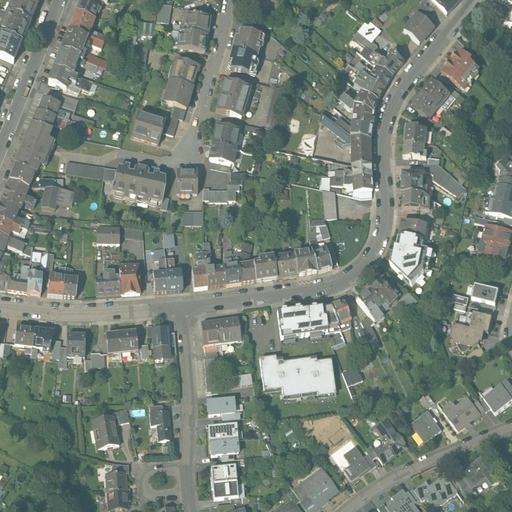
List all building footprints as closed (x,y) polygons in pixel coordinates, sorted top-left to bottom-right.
[(39,1),(36,0),(11,0),(7,13),(30,22),(39,1)] [(102,3),(94,0),(91,0),(89,6),(97,9),(100,10),(102,3)] [(429,0),(424,0),(419,6),(412,14),(416,17),(422,22),(436,7),(434,4),(434,5),(429,0)] [(457,0),(429,0),(434,5),(434,4),(436,7),(446,16),(460,2),(457,0)] [(89,6),(80,2),(77,12),(94,18),(97,9),(89,6)] [(157,5),(155,23),(167,25),(170,7),(157,5)] [(511,7),(507,18),(499,23),(501,27),(511,31),(511,7)] [(94,18),(77,12),(68,33),(86,40),(87,39),(88,37),(94,21),(93,21),(94,18)] [(30,22),(7,13),(0,28),(1,29),(0,30),(0,35),(2,36),(22,44),(30,22)] [(209,19),(185,16),(184,28),(182,28),(181,34),(206,37),(207,37),(209,19)] [(422,22),(416,17),(403,33),(419,46),(432,30),(422,22)] [(368,27),(364,23),(356,33),(370,44),(380,31),(370,24),(368,27)] [(137,24),(137,35),(148,36),(148,24),(137,24)] [(264,38),(239,31),(237,34),(232,51),(259,58),(264,38)] [(86,40),(68,33),(60,54),(78,61),(79,59),(80,59),(81,58),(83,58),(84,55),(81,54),(85,44),(86,40)] [(181,34),(180,33),(178,49),(188,51),(188,52),(204,54),(206,37),(181,34)] [(104,40),(93,35),(88,37),(87,39),(102,45),(104,40)] [(22,44),(2,36),(0,41),(0,58),(13,64),(22,44)] [(102,45),(87,39),(86,40),(85,44),(88,48),(100,52),(102,45)] [(384,43),(378,50),(388,57),(390,55),(393,51),(384,43)] [(135,48),(132,67),(145,69),(148,51),(135,48)] [(403,65),(390,55),(388,57),(386,59),(388,60),(385,64),(365,49),(359,56),(375,70),(391,80),(396,73),(403,65)] [(259,58),(232,51),(227,68),(229,70),(254,77),(259,58)] [(460,52),(441,74),(450,82),(461,90),(465,85),(468,88),(469,87),(472,87),(471,84),(474,81),(473,80),(476,76),(478,76),(478,73),(480,72),(471,64),(472,63),(468,60),(469,59),(460,52)] [(78,61),(60,54),(54,70),(72,77),(73,75),(77,65),(80,68),(82,69),(84,64),(78,61)] [(113,67),(102,63),(101,66),(89,61),(87,65),(97,69),(110,74),(113,67)] [(198,69),(176,62),(170,83),(191,89),(195,73),(197,74),(198,69)] [(87,65),(84,64),(82,69),(87,71),(88,73),(95,76),(97,69),(87,65)] [(365,71),(358,65),(354,70),(360,76),(365,71)] [(72,77),(54,70),(48,85),(65,91),(67,87),(65,86),(67,83),(74,86),(73,89),(88,95),(92,84),(78,79),(78,80),(75,79),(72,78),(72,77)] [(360,76),(354,70),(349,76),(357,82),(353,88),(361,94),(376,104),(383,92),(368,82),(368,83),(360,76)] [(391,80),(375,70),(371,77),(370,76),(365,71),(360,76),(368,83),(368,82),(383,92),(391,80)] [(450,82),(441,74),(437,79),(447,87),(450,82)] [(250,90),(225,82),(216,113),(241,120),(250,90)] [(442,90),(433,82),(423,94),(440,108),(450,96),(447,94),(448,92),(443,89),(442,90)] [(191,89),(170,83),(163,105),(173,108),(185,112),(192,89),(191,89)] [(342,86),(337,91),(341,95),(346,90),(342,86)] [(274,89),(265,130),(275,132),(285,92),(274,89)] [(376,104),(361,94),(357,100),(346,90),(341,95),(343,97),(354,106),(363,111),(372,116),(374,114),(374,111),(372,110),(376,104)] [(440,108),(423,94),(413,107),(419,111),(418,112),(426,119),(427,118),(430,121),(440,108)] [(131,101),(117,96),(114,106),(128,111),(131,101)] [(363,111),(354,106),(343,97),(338,102),(348,111),(353,112),(351,126),(371,129),(373,120),(371,120),(372,116),(363,111)] [(459,97),(454,101),(463,110),(467,105),(459,97)] [(59,106),(42,100),(36,114),(55,119),(56,115),(59,106)] [(185,112),(173,108),(170,118),(182,122),(185,112)] [(55,119),(36,114),(32,126),(51,132),(55,120),(55,119)] [(72,119),(60,114),(56,115),(55,119),(55,120),(61,122),(67,124),(69,120),(71,121),(72,119)] [(165,124),(139,116),(132,139),(158,147),(161,135),(162,135),(165,124)] [(67,124),(61,122),(59,128),(67,131),(68,128),(66,127),(67,124)] [(371,129),(351,126),(350,131),(339,122),(335,127),(349,138),(369,141),(371,129)] [(32,126),(15,168),(34,176),(35,176),(39,168),(42,169),(52,144),(48,142),(51,133),(51,132),(32,126)] [(335,127),(333,126),(330,132),(347,145),(350,143),(349,138),(335,127)] [(240,132),(216,127),(212,147),(236,151),(240,132)] [(264,131),(244,127),(243,133),(262,137),(264,131)] [(419,129),(407,128),(405,144),(425,146),(426,131),(419,130),(419,129)] [(453,136),(443,129),(439,134),(448,141),(453,136)] [(460,143),(453,136),(448,141),(455,148),(460,143)] [(369,141),(349,138),(350,143),(351,169),(369,166),(369,141)] [(425,146),(405,144),(403,159),(411,160),(411,159),(418,159),(418,160),(420,160),(421,160),(426,160),(427,147),(425,146)] [(236,151),(212,147),(209,159),(211,162),(231,166),(233,164),(236,151)] [(509,165),(506,161),(496,170),(501,175),(497,188),(511,191),(511,165),(510,167),(509,165)] [(105,170),(67,165),(65,176),(103,182),(105,170)] [(348,174),(335,173),(335,180),(352,181),(370,179),(369,166),(351,169),(352,176),(348,174)] [(427,166),(423,166),(423,174),(426,174),(433,177),(433,182),(459,200),(466,191),(439,167),(437,166),(427,166)] [(154,177),(144,175),(148,173),(146,169),(139,168),(137,169),(136,172),(138,174),(129,172),(130,168),(125,167),(125,169),(122,170),(118,169),(117,172),(116,177),(114,184),(114,187),(111,189),(111,192),(112,194),(123,197),(122,200),(129,201),(130,198),(136,199),(135,203),(136,203),(137,200),(142,201),(142,204),(149,206),(149,203),(161,205),(163,200),(165,190),(165,179),(160,178),(158,175),(159,174),(154,173),(154,177)] [(34,176),(15,168),(9,183),(11,184),(28,191),(39,191),(39,183),(31,183),(34,176)] [(117,172),(105,170),(103,182),(109,183),(108,183),(114,184),(116,177),(117,172)] [(197,174),(177,174),(178,196),(197,197),(197,174)] [(402,182),(403,183),(403,195),(422,196),(427,199),(428,189),(423,189),(424,176),(404,175),(402,176),(401,178),(401,179),(401,181),(402,182)] [(370,179),(352,181),(335,180),(334,187),(349,188),(353,186),(353,195),(371,193),(370,179)] [(62,182),(47,182),(47,184),(39,183),(39,191),(46,192),(57,192),(62,192),(62,182)] [(28,191),(9,183),(0,205),(18,212),(19,212),(22,205),(32,210),(35,204),(25,200),(28,191)] [(511,221),(511,191),(497,188),(490,216),(511,221)] [(57,192),(46,192),(43,211),(54,213),(54,211),(56,212),(57,209),(55,209),(55,205),(69,208),(71,194),(57,192)] [(334,195),(322,192),(324,222),(336,221),(334,195)] [(422,196),(403,195),(402,210),(421,211),(420,213),(430,213),(430,201),(427,199),(422,196)] [(169,201),(163,200),(161,205),(160,212),(166,213),(169,201)] [(18,212),(0,205),(0,206),(0,223),(26,233),(29,227),(14,221),(18,212)] [(430,213),(420,213),(420,219),(422,219),(430,223),(431,224),(433,219),(434,213),(430,213)] [(202,214),(181,214),(181,228),(202,228),(202,214)] [(430,223),(422,219),(420,219),(418,219),(417,225),(418,225),(418,227),(426,228),(426,229),(426,230),(429,230),(430,223)] [(494,224),(475,219),(474,226),(487,229),(492,230),(494,224)] [(324,222),(308,223),(309,230),(315,230),(319,229),(325,228),(324,222)] [(26,233),(0,223),(0,238),(7,241),(9,234),(24,239),(26,233)] [(426,228),(418,227),(418,225),(417,225),(403,223),(402,229),(401,229),(399,237),(424,242),(426,230),(426,229),(426,228)] [(325,228),(319,229),(323,243),(329,241),(326,228),(325,228)] [(492,230),(487,229),(485,236),(483,236),(481,243),(508,250),(511,234),(503,232),(502,233),(499,233),(500,232),(492,230)] [(119,232),(97,232),(96,248),(110,248),(119,248),(119,232)] [(173,236),(163,237),(164,251),(174,250),(173,236)] [(424,242),(399,237),(393,268),(413,285),(427,269),(432,244),(424,242)] [(7,241),(0,238),(0,254),(2,255),(5,247),(8,250),(19,254),(19,253),(25,255),(26,252),(24,252),(26,248),(7,241)] [(325,252),(320,254),(321,255),(317,256),(317,255),(317,253),(314,243),(309,244),(308,246),(310,253),(317,275),(331,271),(325,252)] [(508,250),(481,243),(478,258),(478,259),(485,261),(505,265),(508,250)] [(208,246),(202,246),(202,256),(204,272),(209,272),(211,266),(208,246)] [(119,264),(119,248),(110,248),(110,264),(119,264)] [(250,248),(242,249),(240,258),(248,258),(250,248)] [(164,252),(153,253),(154,263),(158,263),(165,262),(164,252)] [(310,253),(294,255),(294,261),(296,278),(317,275),(310,253)] [(47,257),(31,255),(29,272),(29,276),(37,278),(38,271),(45,272),(47,257)] [(238,268),(230,269),(230,255),(223,256),(223,270),(220,271),(222,289),(241,286),(238,268)] [(294,255),(273,258),(276,281),(296,278),(294,261),(294,255)] [(202,256),(196,257),(197,269),(200,273),(204,272),(202,256)] [(1,257),(0,258),(0,292),(4,293),(10,261),(1,257)] [(478,258),(471,257),(469,263),(484,266),(485,261),(478,259),(478,258)] [(248,258),(240,258),(238,268),(241,286),(255,284),(252,265),(247,265),(248,258)] [(273,258),(258,261),(258,264),(252,265),(255,284),(276,281),(273,258)] [(159,276),(153,276),(154,295),(168,294),(165,262),(158,263),(159,276)] [(180,273),(174,274),(173,262),(165,262),(168,294),(181,293),(180,273)] [(110,264),(103,264),(103,277),(119,277),(119,270),(119,264),(110,264)] [(138,268),(119,270),(119,277),(119,279),(119,280),(120,298),(139,296),(138,268)] [(29,272),(21,271),(20,279),(14,278),(13,283),(9,282),(8,294),(27,296),(29,276),(29,272)] [(54,278),(48,278),(47,298),(63,300),(64,281),(65,278),(65,272),(58,271),(58,279),(58,281),(54,280),(54,278)] [(209,272),(204,272),(206,291),(222,289),(220,271),(209,272)] [(200,273),(191,274),(193,292),(206,291),(204,272),(200,273)] [(37,278),(29,276),(27,296),(40,298),(42,278),(37,278)] [(103,277),(103,282),(95,282),(96,300),(120,298),(119,280),(119,279),(119,277),(103,277)] [(398,300),(382,280),(368,291),(382,308),(385,305),(388,309),(398,300)] [(77,282),(64,281),(63,300),(75,301),(77,282)] [(498,293),(475,287),(472,301),(495,307),(498,293)] [(368,291),(362,296),(360,294),(357,296),(359,299),(356,301),(374,323),(382,316),(376,310),(377,309),(378,310),(382,308),(368,291)] [(409,295),(400,304),(410,314),(419,305),(409,295)] [(468,301),(454,297),(452,304),(455,305),(467,308),(468,301)] [(338,304),(330,307),(340,333),(350,329),(349,319),(344,305),(339,307),(338,304)] [(467,308),(455,305),(454,311),(465,313),(467,308)] [(330,307),(301,312),(301,310),(277,313),(281,341),(340,333),(330,307)] [(492,320),(468,314),(464,330),(483,334),(488,335),(492,320)] [(237,321),(218,323),(221,346),(240,344),(237,321)] [(218,323),(200,326),(205,355),(218,353),(217,347),(221,346),(218,323)] [(374,337),(368,324),(362,327),(364,330),(369,341),(371,344),(375,341),(373,338),(374,337)] [(464,330),(464,329),(452,327),(450,337),(453,337),(452,340),(455,345),(458,345),(457,348),(461,354),(464,354),(469,351),(470,348),(473,349),(477,346),(478,343),(481,344),(483,334),(464,330)] [(34,330),(16,328),(14,345),(25,347),(24,353),(31,354),(34,330)] [(52,332),(34,330),(31,354),(31,358),(35,358),(36,350),(34,350),(34,348),(49,350),(50,350),(51,341),(52,332)] [(166,330),(152,331),(154,361),(169,360),(168,348),(167,335),(166,330)] [(364,330),(358,333),(364,344),(369,341),(364,330)] [(135,333),(118,334),(120,354),(137,352),(135,333)] [(118,334),(105,335),(107,355),(120,354),(118,334)] [(84,336),(66,335),(66,348),(66,356),(66,357),(84,357),(84,336)] [(174,335),(167,335),(168,348),(175,347),(174,335)] [(60,343),(51,341),(50,350),(49,350),(49,352),(52,352),(51,358),(59,359),(60,348),(60,343)] [(66,348),(60,348),(59,359),(58,366),(66,366),(66,357),(66,356),(66,348)] [(100,354),(90,354),(91,360),(91,368),(101,368),(100,354)] [(219,358),(204,361),(207,396),(217,395),(215,369),(220,369),(219,358)] [(275,359),(259,361),(263,391),(281,388),(282,397),(316,393),(317,396),(335,394),(331,362),(316,364),(316,360),(282,364),(282,361),(281,361),(281,362),(276,362),(275,359)] [(248,367),(225,368),(225,377),(249,376),(248,367)] [(341,373),(347,387),(361,381),(355,367),(341,373)] [(251,378),(228,381),(229,390),(252,387),(251,378)] [(485,400),(484,401),(491,410),(496,416),(511,403),(511,390),(507,384),(485,400)] [(485,400),(484,399),(478,404),(485,413),(485,414),(491,410),(484,401),(485,400)] [(469,400),(446,417),(458,432),(480,416),(474,407),(469,400)] [(233,402),(207,404),(208,418),(221,417),(234,416),(233,402)] [(485,413),(478,404),(474,407),(480,416),(485,413)] [(126,412),(113,414),(113,418),(115,426),(129,423),(126,412)] [(150,415),(149,415),(150,428),(156,427),(158,443),(171,442),(168,413),(150,415)] [(428,413),(412,425),(417,431),(415,433),(424,445),(441,432),(433,421),(428,413)] [(234,416),(221,417),(222,423),(230,422),(240,421),(239,415),(234,416)] [(113,418),(92,421),(94,432),(97,431),(99,441),(96,441),(98,450),(119,446),(115,426),(113,418)] [(404,449),(386,423),(376,431),(385,444),(374,452),(377,457),(382,465),(404,449)] [(218,429),(208,430),(210,444),(236,442),(235,428),(218,429)] [(236,442),(210,444),(211,458),(221,457),(233,456),(238,456),(236,442)] [(371,447),(364,452),(368,456),(371,461),(377,457),(374,452),(371,447)] [(363,459),(355,448),(343,457),(350,467),(343,472),(351,483),(370,469),(363,459)] [(371,461),(368,456),(363,459),(370,469),(371,471),(376,467),(371,461)] [(473,467),(461,475),(466,482),(472,490),(487,479),(492,487),(500,481),(483,456),(471,465),(473,467)] [(226,469),(210,470),(211,480),(210,481),(211,486),(236,484),(235,468),(226,469)] [(338,493),(323,473),(302,488),(312,502),(316,509),(317,508),(338,493)] [(460,473),(453,478),(459,487),(466,482),(461,475),(460,473)] [(116,475),(106,475),(107,493),(108,493),(126,492),(124,474),(116,475)] [(444,477),(429,488),(426,483),(418,489),(426,499),(434,510),(457,494),(456,492),(448,481),(444,477)] [(453,478),(452,478),(448,481),(456,492),(460,489),(459,487),(453,478)] [(236,484),(211,486),(211,492),(212,492),(213,502),(229,501),(238,500),(236,484)] [(426,499),(418,489),(413,492),(421,503),(426,499)] [(126,492),(108,493),(109,511),(127,510),(126,492)] [(403,492),(391,499),(394,503),(385,509),(387,511),(417,511),(413,506),(415,504),(408,494),(405,495),(403,492)] [(300,503),(293,493),(287,497),(291,503),(292,502),(295,507),(300,503)] [(309,504),(307,500),(301,504),(305,511),(317,511),(319,511),(317,508),(316,509),(312,502),(309,504)] [(295,507),(292,502),(291,503),(279,511),(278,511),(297,511),(298,511),(295,507)]
